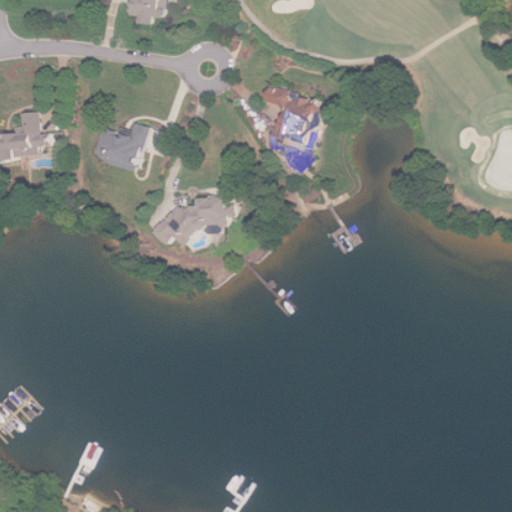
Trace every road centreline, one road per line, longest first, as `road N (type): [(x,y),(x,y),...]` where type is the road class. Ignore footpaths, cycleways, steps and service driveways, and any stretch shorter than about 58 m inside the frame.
road 1 (track): [(243,0),(294,48),(346,62),(413,60),(488,11)]
road 2 (residential): [(0,52),(71,48),(191,65)]
